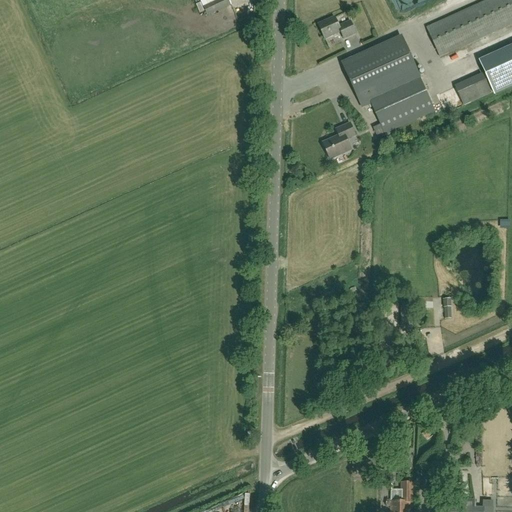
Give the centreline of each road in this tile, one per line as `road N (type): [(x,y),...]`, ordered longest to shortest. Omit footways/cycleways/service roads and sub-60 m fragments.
road 1 (unclassified): [(265,473),(279,0)]
road 2 (unclassified): [(265,473),(511,366)]
road 3 (unknown): [(277,81),(405,28),(421,35),(439,76)]
